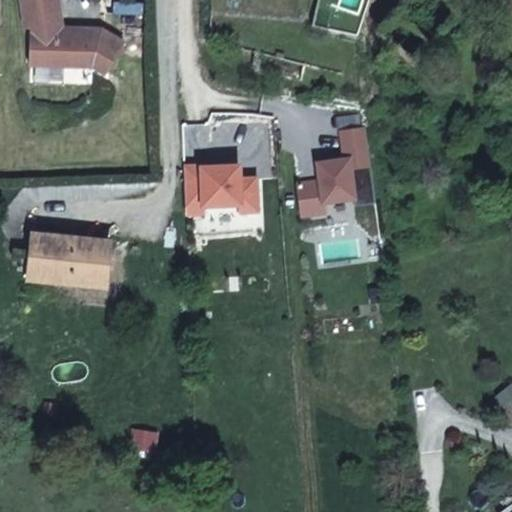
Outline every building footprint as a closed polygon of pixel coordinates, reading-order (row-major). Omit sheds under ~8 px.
[(93,67),(95,68),(104,75),(124,44),(101,30),(62,28),(57,0),(20,0),(25,29),(30,29),(29,65),(70,66),(70,63),(86,63),(94,67),(93,67)] [(462,11),(451,0),(408,0),(377,31),(412,64),(462,11)] [(313,26),(309,38),(324,41),(327,29),(313,26)] [(340,131),(344,159),(368,156),(364,128),(340,131)] [(374,199),(368,156),(344,159),(317,163),(320,181),(297,184),(301,216),(325,213),(324,203),(354,199),(354,201),(374,199)] [(202,165),(184,166),(185,215),(205,214),(204,206),(239,205),(240,213),(258,212),(257,177),(239,178),(239,166),(202,168),(202,165)] [(257,165),(239,166),(239,178),(257,177),(257,165)] [(109,242),(33,234),(31,254),(41,255),(38,280),(105,287),(109,242)] [(38,280),(41,255),(31,254),(28,279),(38,280)] [(511,511),(511,503),(500,511),(511,511)]
